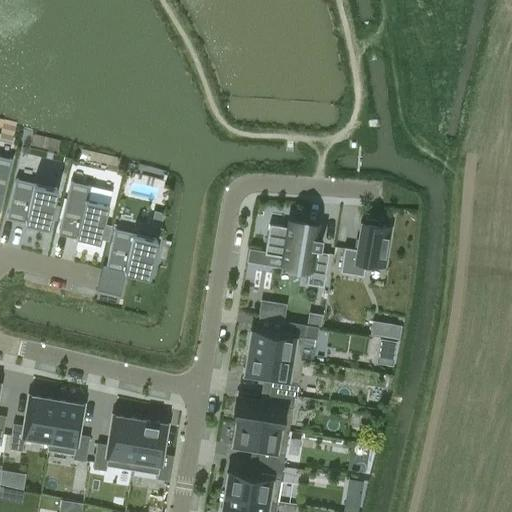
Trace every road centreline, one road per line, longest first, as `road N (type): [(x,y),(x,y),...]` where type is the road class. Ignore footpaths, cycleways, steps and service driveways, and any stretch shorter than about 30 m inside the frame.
road 1 (residential): [(200,390),(238,193),(268,185),(371,193)]
road 2 (residential): [(200,390),(0,344)]
road 3 (residential): [(179,511),(200,390)]
